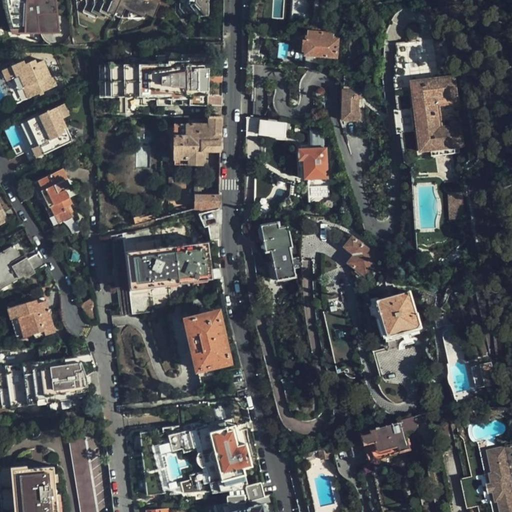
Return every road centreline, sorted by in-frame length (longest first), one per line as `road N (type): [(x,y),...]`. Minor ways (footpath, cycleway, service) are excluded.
road 1 (tertiary): [(289,511),(229,255),(234,0)]
road 2 (residential): [(121,511),(108,362)]
road 3 (unknown): [(238,396),(112,414)]
